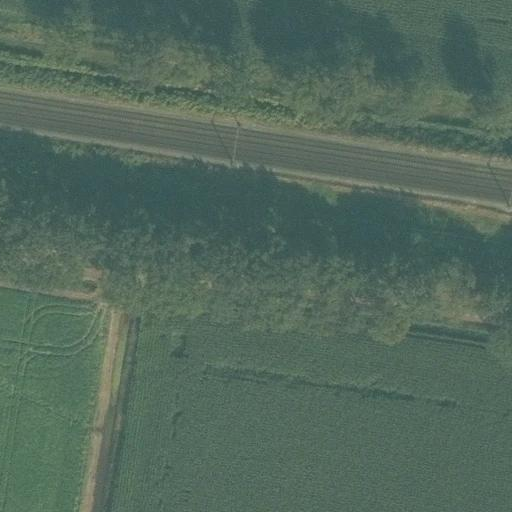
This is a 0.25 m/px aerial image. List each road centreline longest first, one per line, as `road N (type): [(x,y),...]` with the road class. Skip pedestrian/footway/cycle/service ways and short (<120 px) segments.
road 1 (tertiary): [(511,316),(0,239)]
road 2 (track): [(0,45),(511,119)]
